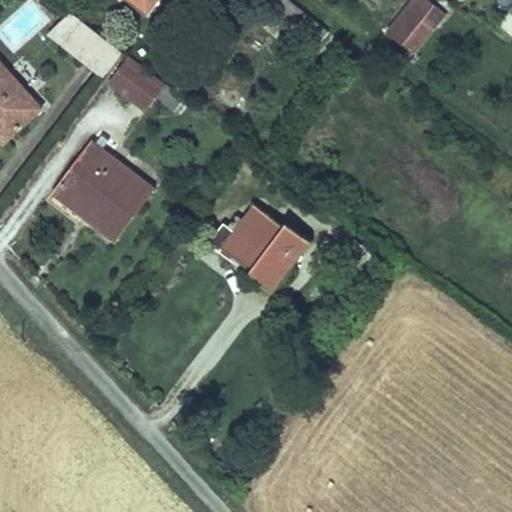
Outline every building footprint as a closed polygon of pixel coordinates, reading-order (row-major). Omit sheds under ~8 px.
[(134,0),(148,11),(156,0),(134,0)] [(330,32),(291,0),(267,0),(280,11),(274,18),(285,27),(291,20),(320,44),(330,32)] [(416,53),(447,13),(430,0),(412,0),(388,31),(416,53)] [(511,16),(507,13),(497,25),(511,37),(511,16)] [(75,32),(83,21),(73,14),(65,24),(75,32)] [(123,52),(83,21),(75,32),(65,24),(54,38),(104,76),(123,52)] [(166,85),(129,56),(110,81),(147,110),(157,96),(175,110),(185,98),(167,84),(166,85)] [(42,108),(0,60),(0,121),(12,135),(42,108)] [(225,84),(219,92),(241,108),(247,100),(225,84)] [(12,135),(0,121),(0,136),(4,141),(12,135)] [(156,189),(92,141),(54,191),(76,207),(87,193),(129,225),(156,189)] [(129,225),(87,193),(76,207),(85,215),(93,220),(118,239),(129,225)] [(274,290),(310,240),(288,223),(285,227),(254,204),(243,219),(237,215),(229,226),(235,231),(228,240),(251,256),(245,263),(253,269),(250,273),(274,290)] [(251,256),(228,240),(235,231),(229,226),(224,222),(209,243),(250,273),(253,269),(245,263),(251,256)] [(360,278),(377,255),(355,239),(338,263),(360,278)]
